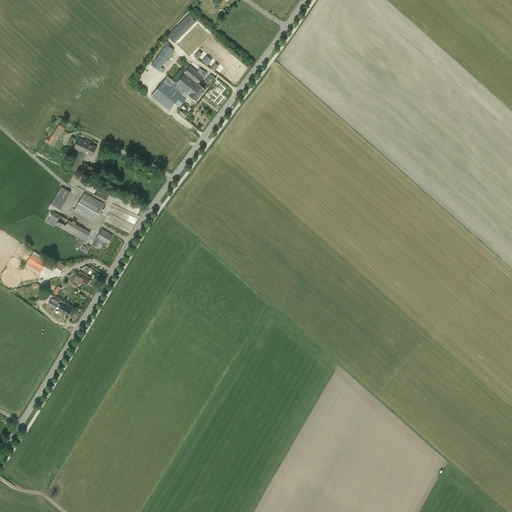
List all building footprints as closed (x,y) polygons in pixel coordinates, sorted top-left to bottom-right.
[(176,40),(195,21),(189,14),(169,33),(176,40)] [(166,42),(164,45),(165,46),(151,64),(159,70),(174,50),(167,45),(168,44),(166,42)] [(198,59),(203,54),(199,50),(195,56),(198,59)] [(207,55),(202,60),(208,65),(212,60),(207,55)] [(215,71),(219,66),(215,63),(211,68),(215,71)] [(164,80),(151,97),(168,111),(175,103),(179,107),(186,98),(189,95),(196,101),(206,89),(198,83),(204,77),(207,73),(203,70),(200,74),(190,65),(176,83),(174,82),(168,76),(164,80)] [(53,147),(63,131),(58,127),(47,143),(53,147)] [(74,148),(79,151),(71,170),(77,173),(86,153),(92,156),(97,146),(78,138),(74,148)] [(61,209),(71,191),(61,186),(51,204),(61,209)] [(106,200),(109,194),(95,187),(92,193),(106,200)] [(73,211),(94,223),(105,204),(84,192),(73,211)] [(55,225),(80,239),(75,245),(78,248),(84,241),(85,242),(91,232),(54,211),(47,223),(54,227),(55,225)] [(92,245),(96,247),(101,240),(108,244),(113,236),(108,233),(109,233),(102,229),(92,245)] [(87,253),(91,246),(87,244),(86,247),(83,245),(80,250),(87,253)] [(33,253),(25,264),(40,273),(47,261),(33,253)] [(60,262),(56,268),(62,271),(66,266),(60,262)] [(70,282),(78,286),(81,281),(87,285),(91,278),(86,276),(87,275),(84,273),(83,274),(80,272),(79,273),(76,272),(70,282)] [(48,304),(56,308),(59,302),(52,298),(48,304)] [(62,304),(58,310),(68,316),(72,310),(62,304)]
